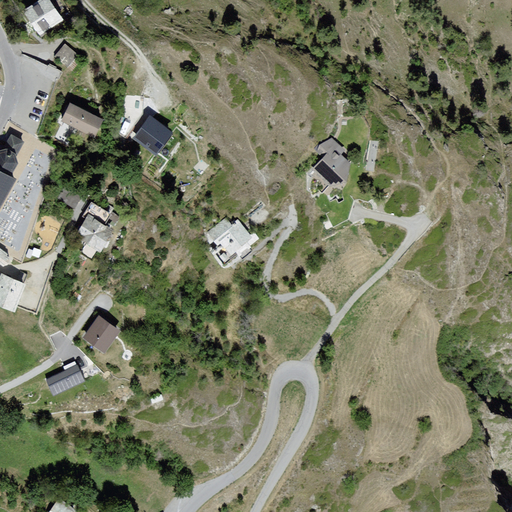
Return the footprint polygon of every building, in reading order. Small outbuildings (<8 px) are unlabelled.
[(56,0),(43,0),(27,9),(40,35),(67,20),(56,0)] [(68,44),(58,56),(77,71),(86,58),(68,44)] [(74,102),(66,120),(104,136),(112,118),(74,102)] [(140,135),(163,154),(180,133),(156,115),(140,135)] [(0,202),(13,180),(8,177),(16,163),(14,157),(22,142),(11,137),(3,152),(0,152),(0,202)] [(333,140),(320,152),(326,159),(339,146),(333,140)] [(336,149),(318,170),(340,189),(358,168),(336,149)] [(84,234),(110,253),(125,231),(99,213),(84,234)] [(245,225),(239,230),(230,220),(212,235),(223,248),(227,245),(239,258),(259,240),(245,225)] [(16,257),(0,247),(0,263),(9,269),(16,257)] [(24,285),(3,276),(0,282),(0,304),(14,310),(24,285)] [(104,314),(88,337),(113,354),(129,330),(104,314)] [(77,364),(45,379),(53,395),(85,380),(77,364)]
